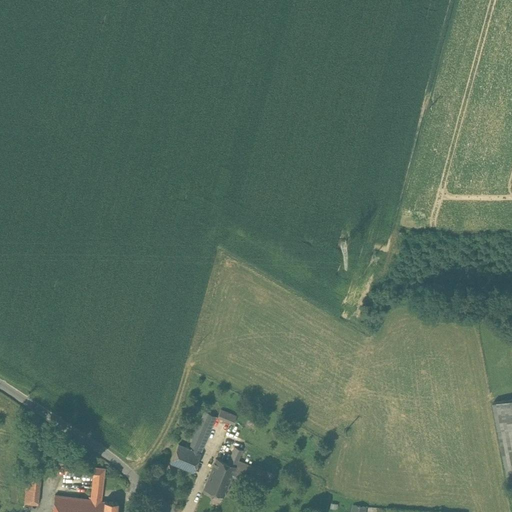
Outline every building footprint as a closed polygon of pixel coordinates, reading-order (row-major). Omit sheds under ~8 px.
[(511,401),(495,405),(511,483),(511,482),(511,401)] [(237,416),(221,409),(217,418),(233,424),(237,416)] [(205,412),(189,449),(200,453),(216,416),(205,412)] [(189,449),(178,444),(171,463),(193,472),(200,454),(200,453),(189,449)] [(235,447),(228,463),(235,466),(238,460),(242,450),(235,447)] [(42,462),(31,460),(31,458),(29,457),(26,492),(39,494),(42,462)] [(228,463),(216,458),(209,474),(229,482),(231,477),(236,466),(235,466),(228,463)] [(265,471),(238,460),(235,466),(236,466),(231,477),(259,488),(265,471)] [(88,499),(55,495),(52,511),(92,511),(93,511),(94,511),(95,500),(101,501),(105,468),(66,464),(65,474),(93,477),(91,497),(89,496),(88,499)] [(229,482),(209,474),(203,488),(223,496),(225,492),(226,492),(226,491),(229,482)] [(39,494),(26,492),(25,504),(38,505),(39,494)] [(116,511),(118,502),(104,501),(101,501),(95,500),(94,511),(93,511),(92,511),(116,511)]
